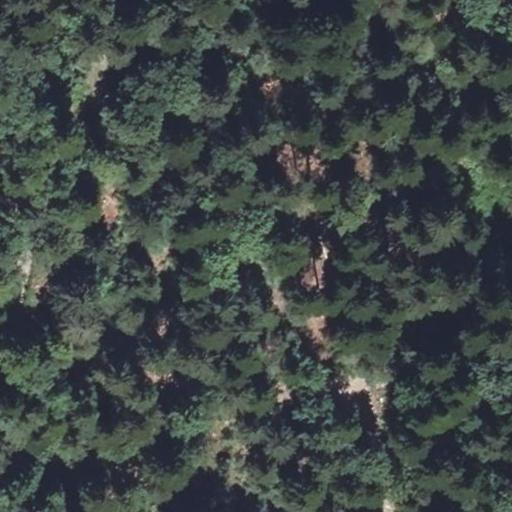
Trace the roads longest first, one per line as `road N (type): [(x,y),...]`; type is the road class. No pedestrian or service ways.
road 1 (track): [(380,511),(361,397),(322,382),(73,448),(0,448)]
road 2 (track): [(0,351),(37,237),(0,175)]
